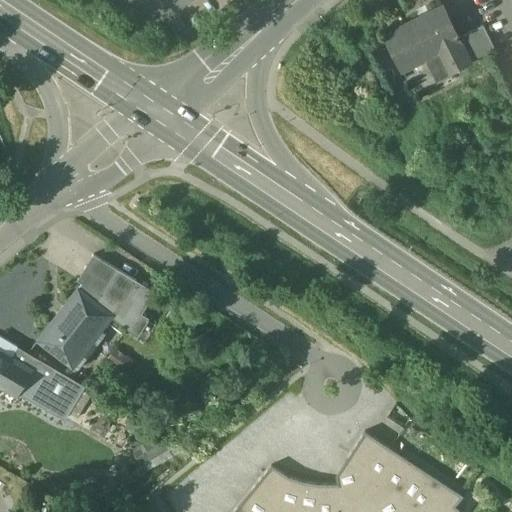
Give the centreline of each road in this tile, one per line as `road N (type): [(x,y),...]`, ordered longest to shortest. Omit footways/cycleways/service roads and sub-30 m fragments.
road 1 (primary): [(511,349),(311,215)]
road 2 (primary): [(15,17),(41,55),(58,129),(34,213)]
road 3 (primary): [(311,215),(261,115),(257,84),(270,21)]
road 4 (primary): [(311,215),(159,114)]
road 5 (primary): [(159,114),(15,17)]
road 6 (residential): [(159,114),(34,213)]
road 7 (unclassified): [(159,114),(270,21)]
